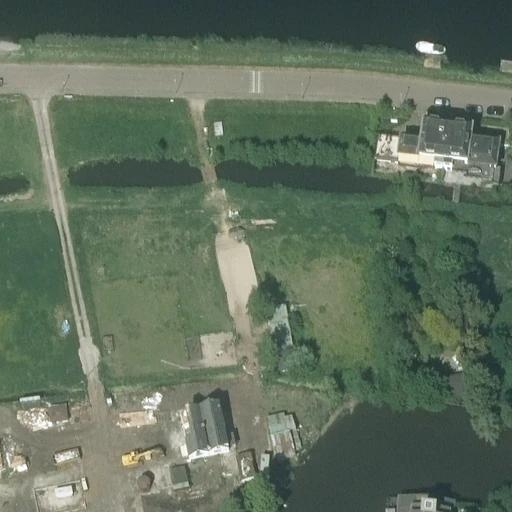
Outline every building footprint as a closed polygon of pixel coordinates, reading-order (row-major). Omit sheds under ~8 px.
[(444,165),(448,129),(441,129),(441,125),(427,123),(427,127),(424,127),(422,143),(401,141),(398,165),(443,170),(443,165),(444,165)] [(468,168),(471,139),(472,132),(469,132),(470,128),(456,126),(455,130),(448,129),(444,165),(468,168)] [(500,143),(471,139),(468,168),(444,165),(443,165),(443,170),(452,171),(452,169),(497,174),(500,143)] [(291,357),(285,317),(284,308),(267,310),(275,359),(277,370),(290,368),(288,357),(291,357)] [(478,392),(475,375),(435,382),(436,387),(439,398),(478,392)] [(219,403),(198,406),(202,439),(218,437),(219,445),(248,441),(247,434),(256,433),(256,434),(260,434),(260,432),(274,431),(271,404),(266,404),(265,398),(239,401),(238,397),(218,399),(219,403)] [(0,491),(2,491),(4,504),(28,499),(20,457),(7,460),(5,449),(0,449),(0,491)] [(129,469),(132,492),(175,487),(173,464),(129,469)] [(209,478),(199,484),(208,502),(219,496),(209,478)] [(86,511),(84,481),(34,487),(36,511),(86,511)] [(418,502),(417,511),(407,511),(401,511),(400,511),(441,511),(442,505),(418,502)]
